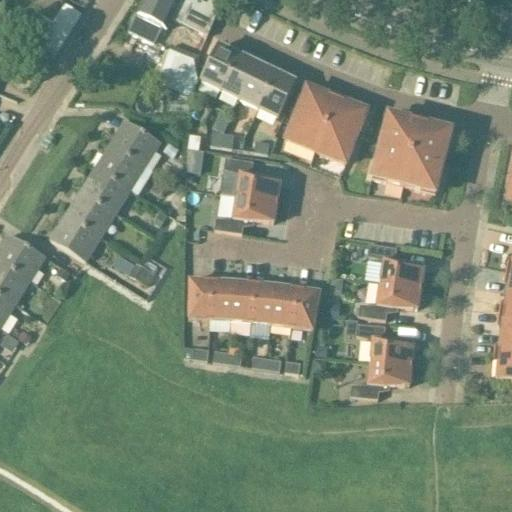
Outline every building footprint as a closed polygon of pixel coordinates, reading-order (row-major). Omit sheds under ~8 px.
[(129,34),(154,47),(162,31),(166,33),(172,23),(207,41),(222,12),(211,7),(210,10),(198,4),(197,8),(183,1),(183,0),(144,0),(136,18),(137,18),(129,34)] [(38,24),(36,40),(41,44),(33,57),(25,52),(14,69),(39,85),(82,18),(65,7),(53,24),(43,18),(38,24)] [(0,48),(13,23),(0,19),(0,48)] [(157,87),(193,101),(198,87),(200,60),(172,49),(157,87)] [(220,96),(238,59),(218,50),(201,86),(220,96)] [(238,59),(220,96),(239,105),(256,68),(238,59)] [(256,68),(239,105),(258,114),(275,77),(256,68)] [(275,77),(258,114),(277,123),(295,87),(275,77)] [(331,101),(306,91),(285,145),(345,169),(367,115),(342,105),(342,98),(335,95),(331,101)] [(435,200),(444,164),(451,136),(425,130),(425,123),(417,121),(413,127),(388,120),(371,183),(435,200)] [(160,147),(124,125),(109,149),(145,172),(160,147)] [(234,140),(213,137),(211,151),(232,154),(234,140)] [(190,140),(188,153),(199,155),(201,141),(190,140)] [(269,148),(256,146),(254,157),(268,159),(269,148)] [(145,172),(109,149),(94,173),(130,195),(145,172)] [(163,156),(173,163),(178,155),(168,149),(163,156)] [(188,162),(202,164),(203,157),(188,155),(188,162)] [(236,202),(277,208),(280,188),(254,181),(251,181),(253,167),(225,163),(223,175),(239,179),(236,202)] [(130,195),(94,173),(79,196),(115,219),(130,195)] [(115,219),(79,196),(65,220),(101,242),(115,219)] [(277,208),(236,202),(232,224),(216,223),(214,235),(242,239),(244,226),(248,226),(274,227),(277,208)] [(153,227),(160,232),(167,222),(160,217),(153,227)] [(49,244),(85,267),(101,242),(65,220),(49,244)] [(45,261),(9,238),(0,253),(0,266),(30,285),(45,261)] [(379,288),(420,294),(423,275),(398,268),(394,267),(396,254),(369,249),(367,261),(383,266),(379,288)] [(136,268),(129,281),(148,292),(155,280),(153,278),(157,270),(146,264),(142,271),(136,268)] [(30,285),(0,266),(0,299),(15,309),(30,285)] [(69,279),(61,274),(57,280),(65,285),(69,279)] [(511,275),(505,274),(503,284),(508,286),(506,296),(511,297),(511,275)] [(208,325),(213,281),(201,281),(200,285),(189,285),(187,324),(208,325)] [(229,326),(233,287),(222,286),(221,281),(213,281),(208,325),(229,326)] [(250,328),(254,284),(245,283),(243,288),(233,287),(229,326),(250,328)] [(271,330),(275,291),(265,290),(264,285),(254,284),(250,328),(271,330)] [(344,286),(331,285),(330,298),(342,299),(344,286)] [(292,333),(296,289),(288,288),(286,292),(275,291),(271,330),(292,333)] [(420,294),(379,288),(376,310),(359,310),(358,321),(385,326),(387,312),(391,313),(417,314),(420,294)] [(296,289),(292,333),(312,336),(319,297),(308,296),(307,291),(296,289)] [(511,297),(506,296),(504,307),(499,307),(498,317),(511,318),(511,297)] [(15,309),(0,299),(0,332),(15,309)] [(500,339),(511,340),(511,318),(498,317),(497,327),(501,329),(500,339)] [(370,367),(411,371),(413,351),(387,346),(383,345),(385,332),(357,329),(356,341),(372,345),(370,367)] [(494,350),(493,360),(511,361),(511,340),(500,339),(499,349),(494,350)] [(207,366),(208,355),(195,353),(193,364),(207,366)] [(225,369),(226,358),(214,356),(213,367),(225,369)] [(226,358),(225,369),(240,371),(242,360),(226,358)] [(511,361),(493,360),(492,370),(497,372),(496,383),(511,383),(511,361)] [(267,375),(268,364),(253,362),(252,373),(267,375)] [(268,364),(267,375),(279,377),(281,366),(268,364)] [(325,378),(327,366),(315,364),(313,376),(325,378)] [(284,378),(298,379),(300,368),(286,366),(284,378)] [(411,371),(370,367),(367,390),(351,390),(350,402),(378,405),(379,391),(383,391),(409,391),(411,371)]
